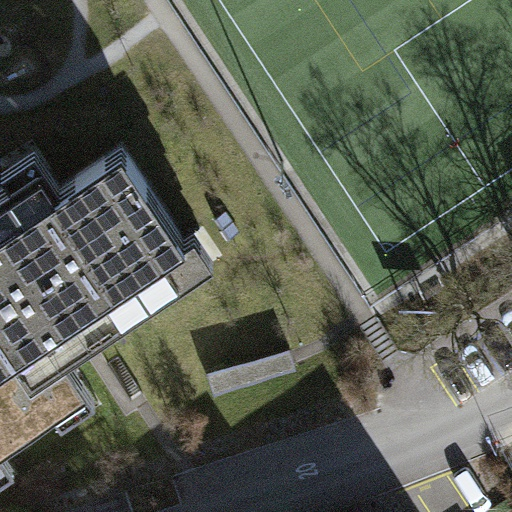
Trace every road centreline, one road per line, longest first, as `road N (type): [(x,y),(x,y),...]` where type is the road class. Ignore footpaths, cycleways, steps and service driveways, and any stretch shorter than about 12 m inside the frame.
road 1 (residential): [(166,511),(384,443)]
road 2 (residential): [(384,443),(511,390)]
